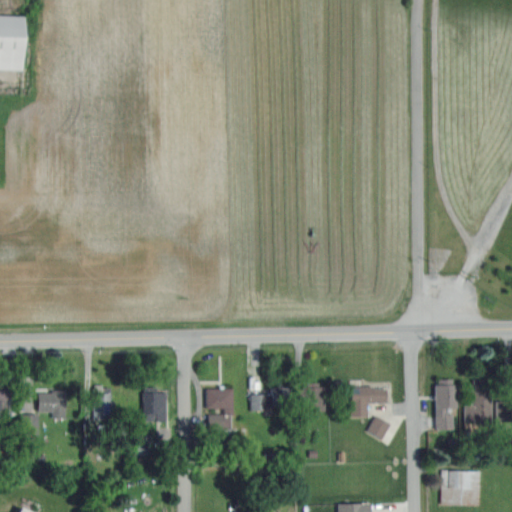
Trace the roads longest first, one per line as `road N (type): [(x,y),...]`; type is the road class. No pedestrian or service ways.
road 1 (tertiary): [(511,326),(0,339)]
road 2 (residential): [(416,0),(419,329)]
road 3 (residential): [(413,329),(413,511)]
road 4 (residential): [(185,336),(185,511)]
